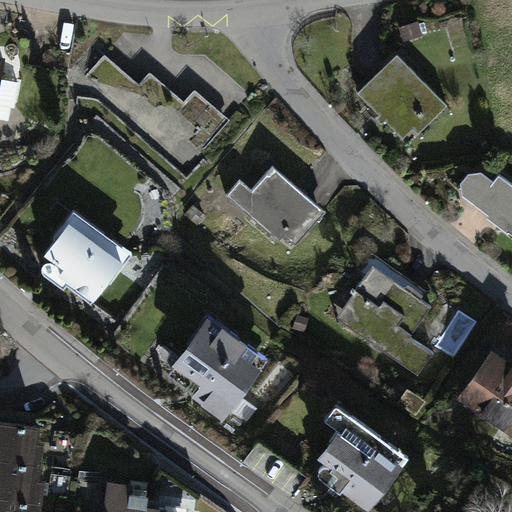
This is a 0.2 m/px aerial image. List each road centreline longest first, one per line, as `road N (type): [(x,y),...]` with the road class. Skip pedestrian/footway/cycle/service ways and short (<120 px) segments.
road 1 (residential): [(257,11),(293,89),(482,278),(511,298)]
road 2 (residential): [(56,352),(267,511)]
road 3 (residential): [(55,0),(257,11)]
